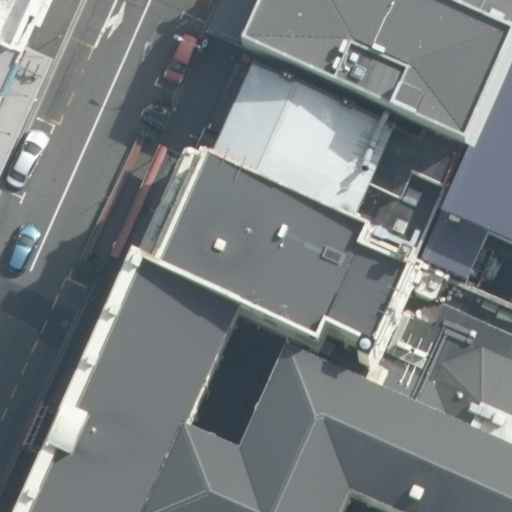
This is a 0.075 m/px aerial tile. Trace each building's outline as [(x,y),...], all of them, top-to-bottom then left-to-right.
[(0,0),(0,38),(24,49),(48,0),(0,0)] [(511,65),(511,8),(491,0),(264,0),(241,48),(240,48),(424,132),(473,153),(511,65)] [(0,100),(24,49),(0,38),(0,100)] [(424,132),(240,48),(192,158),(375,242),(424,132)] [(511,65),(473,153),(424,263),(511,303),(511,65)] [(375,242),(192,158),(140,278),(374,388),(424,263),(375,242)] [(374,388),(140,278),(35,511),(511,511),(511,359),(454,334),(420,409),(374,388)]
